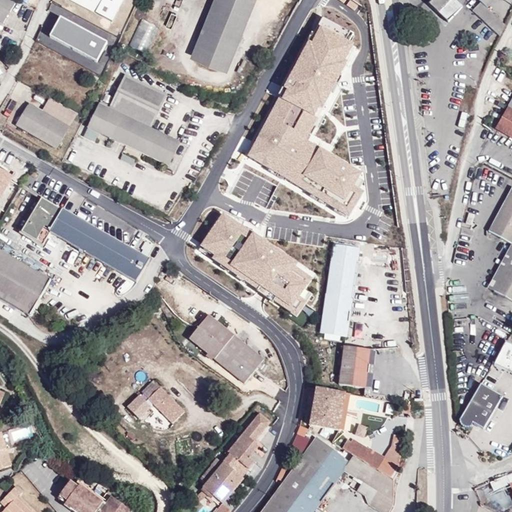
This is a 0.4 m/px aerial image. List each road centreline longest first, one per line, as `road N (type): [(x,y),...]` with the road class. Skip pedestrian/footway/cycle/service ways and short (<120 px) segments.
road 1 (unclassified): [(241,511),(285,440),(294,371),(264,324),(187,270),(176,243)]
road 2 (residential): [(424,274),(444,271),(488,70),(511,23)]
road 3 (unclassified): [(176,243),(309,0)]
road 4 (primary): [(381,0),(421,251)]
road 5 (primary): [(421,251),(396,0)]
road 6 (primary): [(443,511),(424,274)]
road 7 (unclassified): [(0,138),(176,243)]
